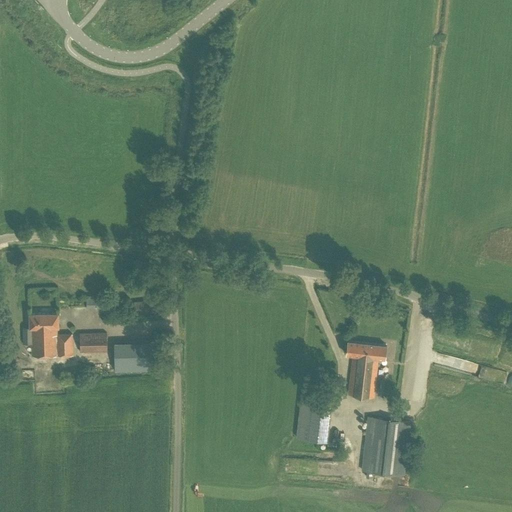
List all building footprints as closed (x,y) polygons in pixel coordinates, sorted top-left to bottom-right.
[(62,289),(32,289),(33,298),(51,298),(51,302),(62,302),(62,289)] [(104,307),(103,296),(88,296),(87,307),(104,307)] [(135,314),(156,312),(154,300),(134,301),(135,314)] [(57,334),(57,328),(59,327),(59,312),(30,313),(30,326),(23,327),(23,343),(32,343),(32,356),(74,354),(73,333),(57,334)] [(81,352),(108,351),(107,332),(80,333),(81,352)] [(385,359),(387,344),(348,340),(346,354),(352,355),(348,394),(374,397),(379,358),(385,359)] [(138,373),(133,350),(127,351),(133,374),(138,373)] [(114,376),(129,376),(129,368),(114,368),(114,376)] [(303,383),(300,406),(296,437),(327,441),(333,388),(303,383)] [(162,390),(142,395),(144,400),(164,395),(162,390)] [(405,475),(411,421),(368,416),(362,470),(405,475)]
